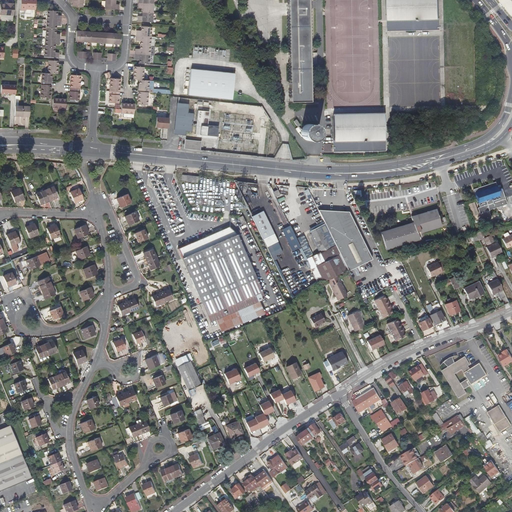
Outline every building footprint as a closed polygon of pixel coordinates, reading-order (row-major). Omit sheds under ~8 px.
[(34,11),(34,8),(34,0),(19,0),(19,11),(25,11),(25,10),(34,11)] [(104,0),(104,8),(119,9),(119,4),(114,3),(114,0),(104,0)] [(309,102),(306,0),(287,0),(289,102),(309,102)] [(386,0),(388,30),(438,29),(437,0),(386,0)] [(142,8),(142,11),(152,12),(152,3),(138,2),(138,7),(142,8)] [(5,5),(4,5),(4,15),(13,16),(13,5),(12,5),(12,4),(5,3),(5,5)] [(46,10),(45,19),(60,20),(60,15),(55,15),(56,11),(46,10)] [(151,22),(152,12),(142,11),(142,16),(137,15),(137,21),(151,22)] [(45,19),(44,29),(54,29),(55,26),(59,26),(60,20),(45,19)] [(136,32),(136,35),(150,36),(151,26),(141,26),(141,30),(136,30),(136,32)] [(44,29),(44,38),(58,39),(59,34),(54,34),(54,29),(44,29)] [(75,41),(83,42),(83,31),(81,31),(79,31),(75,31),(75,41)] [(86,32),(83,31),(83,42),(90,42),(91,32),(88,32),(86,32)] [(90,42),(97,43),(98,32),(96,32),(94,32),(91,32),(90,42)] [(102,32),(100,32),(98,32),(97,43),(105,43),(105,33),(102,32)] [(105,43),(112,44),(113,33),(111,33),(109,33),(105,33),(105,43)] [(118,33),(115,33),(113,33),(112,44),(120,44),(121,34),(118,33)] [(140,40),(140,44),(150,45),(150,36),(136,35),(136,40),(140,40)] [(44,38),(43,47),(53,48),(54,44),(58,44),(58,39),(44,38)] [(135,48),(135,54),(149,55),(150,45),(140,44),(139,48),(135,48)] [(53,52),(53,48),(43,47),(43,57),(57,58),(58,52),(53,52)] [(148,64),(149,55),(135,54),(134,59),(139,59),(138,63),(148,64)] [(47,73),(51,73),(56,74),(57,61),(48,60),(47,73)] [(133,79),(139,79),(143,79),(143,67),(134,66),(133,79)] [(188,94),(231,99),(234,74),(191,69),(188,94)] [(51,73),(47,73),(42,73),(41,85),(50,85),(51,73)] [(70,75),(70,87),(79,88),(80,75),(70,75)] [(110,77),(110,90),(119,91),(120,78),(110,77)] [(139,79),(138,91),(148,92),(152,92),(152,88),(148,88),(148,80),(143,79),(139,79)] [(15,86),(1,85),(0,93),(15,94),(15,86)] [(49,96),(50,85),(41,85),(40,98),(50,98),(50,96),(49,96)] [(78,100),(79,88),(70,87),(69,99),(78,100)] [(119,102),(119,91),(110,90),(109,102),(119,102)] [(147,105),(148,92),(138,91),(137,104),(147,105)] [(65,99),(53,98),(52,108),(65,109),(65,104),(65,99)] [(133,117),(133,113),(134,103),(121,102),(121,112),(124,113),(124,116),(133,117)] [(186,113),(187,105),(176,103),(173,134),(184,135),(185,130),(191,131),(192,125),(195,125),(194,134),(213,136),(214,127),(206,126),(207,112),(196,111),(195,123),(192,123),(192,114),(186,113)] [(14,119),(29,119),(29,108),(18,107),(14,107),(14,119)] [(383,149),(383,113),(363,113),(329,115),(329,121),(332,121),(333,151),(383,149)] [(168,117),(156,117),(155,127),(168,127),(168,117)] [(312,125),(310,124),(307,124),(305,125),(303,126),(301,128),(301,131),(301,133),(302,136),(303,138),(305,139),(308,140),(310,140),(313,139),(315,137),(316,135),(317,133),(317,130),(316,128),(314,126),(312,125)] [(191,140),(190,149),(203,150),(203,141),(191,140)] [(267,145),(266,157),(277,158),(278,147),(267,145)] [(200,171),(200,176),(199,183),(220,185),(221,173),(200,171)] [(477,200),(480,207),(477,208),(479,214),(508,205),(502,189),(498,190),(496,183),(474,190),(477,200)] [(58,196),(53,185),(44,189),(48,200),(58,196)] [(22,198),(18,187),(9,191),(13,201),(22,198)] [(69,191),(73,200),(82,196),(78,187),(69,191)] [(48,200),(44,189),(34,193),(39,204),(48,200)] [(224,190),(224,197),(238,199),(238,192),(224,190)] [(115,199),(119,208),(129,204),(125,194),(115,199)] [(468,204),(473,222),(479,220),(474,202),(468,204)] [(346,269),(347,270),(371,259),(345,207),(316,209),(346,269)] [(262,211),(251,217),(262,239),(273,234),(262,211)] [(412,217),(413,223),(382,231),(386,245),(417,237),(416,231),(440,225),(436,211),(412,217)] [(123,218),(127,227),(137,222),(133,213),(123,218)] [(25,226),(29,236),(39,233),(34,222),(25,226)] [(47,228),(51,238),(61,234),(56,224),(47,228)] [(88,233),(84,224),(74,228),(78,237),(88,233)] [(309,231),(319,252),(329,248),(318,226),(309,231)] [(133,233),(137,242),(146,238),(142,229),(133,233)] [(19,241),(14,230),(10,232),(5,234),(12,251),(17,249),(15,242),(19,241)] [(264,297),(235,234),(181,259),(209,321),(264,297)] [(273,234),(262,239),(266,247),(277,241),(273,234)] [(511,235),(502,241),(507,250),(511,248),(511,246),(511,245),(511,235)] [(484,240),(487,245),(494,242),(491,236),(484,240)] [(497,243),(486,248),(491,259),(502,254),(497,243)] [(90,254),(86,244),(76,249),(80,258),(90,254)] [(334,247),(307,260),(318,283),(345,268),(334,247)] [(155,258),(151,249),(142,253),(146,262),(155,258)] [(28,258),(31,267),(51,259),(47,250),(28,258)] [(433,252),(422,257),(427,267),(437,262),(433,252)] [(146,262),(149,271),(159,267),(155,258),(146,262)] [(97,272),(94,263),(84,267),(87,276),(97,272)] [(16,283),(12,272),(3,276),(7,287),(16,283)] [(51,285),(47,275),(36,280),(40,289),(51,285)] [(335,296),(336,300),(346,295),(336,276),(327,280),(331,288),(333,287),(337,295),(335,296)] [(455,277),(449,279),(454,289),(460,286),(455,277)] [(497,279),(486,284),(492,295),(502,289),(497,279)] [(484,294),(479,283),(464,290),(469,300),(473,298),(474,299),(484,294)] [(40,289),(44,298),(54,294),(51,285),(40,289)] [(95,296),(91,286),(81,290),(85,301),(95,296)] [(159,294),(163,304),(172,300),(169,290),(159,294)] [(150,298),(154,308),(163,304),(159,294),(150,298)] [(374,303),(383,321),(393,316),(391,313),(386,302),(384,299),(374,303)] [(137,309),(133,300),(124,303),(128,313),(137,309)] [(449,302),(445,304),(449,314),(460,310),(455,300),(452,301),(449,302)] [(115,307),(119,316),(128,313),(124,303),(115,307)] [(63,315),(59,306),(49,310),(53,319),(63,315)] [(444,320),(440,311),(430,315),(434,324),(444,320)] [(324,321),(319,312),(309,318),(314,326),(318,323),(324,321)] [(354,332),(364,326),(357,312),(347,317),(354,332)] [(429,326),(432,325),(428,315),(427,316),(426,315),(423,316),(423,317),(419,319),(418,322),(419,322),(418,323),(422,330),(429,327),(429,326)] [(403,333),(397,322),(387,327),(393,338),(403,333)] [(80,330),(84,339),(94,334),(90,325),(80,330)] [(144,333),(140,334),(144,343),(148,342),(144,333)] [(140,334),(131,338),(134,347),(144,343),(140,334)] [(367,343),(371,352),(384,345),(380,336),(367,343)] [(57,348),(53,338),(43,343),(47,352),(57,348)] [(11,341),(0,346),(0,353),(3,352),(5,355),(15,351),(11,341)] [(112,346),(116,355),(125,351),(121,342),(112,346)] [(33,348),(37,357),(47,352),(43,343),(33,348)] [(259,352),(263,361),(274,355),(270,347),(259,352)] [(72,352),(76,362),(85,358),(81,348),(72,352)] [(511,360),(511,356),(507,349),(502,352),(503,354),(498,357),(503,366),(504,365),(511,360)] [(342,352),(327,359),(332,371),(340,367),(339,366),(342,365),(343,366),(348,364),(342,352)] [(146,360),(150,369),(159,365),(155,356),(146,360)] [(453,356),(450,357),(448,358),(446,360),(444,361),(449,366),(442,370),(459,397),(468,392),(465,388),(471,385),(468,381),(470,380),(472,384),(488,374),(480,363),(470,369),(469,366),(471,364),(466,356),(455,362),(453,356)] [(8,364),(12,373),(23,369),(19,360),(8,364)] [(191,361),(177,367),(190,395),(195,393),(192,388),(201,383),(191,361)] [(244,368),(248,376),(259,370),(255,362),(244,368)] [(286,367),(292,378),(300,374),(295,363),(286,367)] [(422,363),(418,366),(425,375),(425,376),(428,374),(422,363)] [(409,372),(415,381),(425,375),(418,366),(409,372)] [(224,373),(229,383),(240,378),(235,368),(224,373)] [(69,380),(65,370),(56,374),(60,384),(69,380)] [(317,373),(307,378),(314,391),(323,386),(319,377),(317,373)] [(47,378),(51,388),(60,384),(56,374),(47,378)] [(154,378),(158,387),(167,383),(163,374),(154,378)] [(393,381),(390,376),(385,379),(388,384),(391,388),(392,387),(397,395),(398,396),(400,395),(399,394),(400,393),(392,381),(393,381)] [(12,383),(16,392),(26,388),(22,378),(12,383)] [(409,385),(406,381),(404,383),(399,386),(405,395),(410,391),(411,394),(414,392),(413,392),(416,391),(411,383),(409,385)] [(137,399),(133,389),(123,393),(127,402),(137,399)] [(362,395),(369,407),(379,400),(372,389),(362,395)] [(423,397),(427,404),(434,400),(434,399),(437,398),(433,390),(432,391),(431,389),(422,394),(423,397)] [(275,403),(283,399),(282,395),(279,390),(270,394),(272,399),(273,399),(275,403)] [(292,403),(296,401),(291,390),(282,395),(283,399),(286,405),(292,402),(292,403)] [(175,402),(171,392),(162,396),(166,405),(175,402)] [(127,402),(123,393),(114,397),(118,406),(127,402)] [(362,395),(352,401),(356,407),(359,413),(369,407),(362,395)] [(24,410),(33,405),(29,396),(20,400),(24,410)] [(86,400),(89,409),(99,405),(95,396),(86,400)] [(264,396),(257,401),(259,405),(267,400),(264,396)] [(400,399),(400,398),(392,403),(398,413),(406,408),(402,402),(400,399)] [(268,413),(273,411),(268,401),(259,405),(263,413),(265,416),(268,414),(268,413)] [(234,408),(231,402),(225,405),(228,411),(234,408)] [(488,412),(499,431),(511,424),(500,404),(488,412)] [(195,410),(197,414),(194,416),(198,425),(205,422),(202,417),(203,416),(200,408),(195,410)] [(374,421),(376,420),(382,431),(391,425),(381,410),(371,416),(374,421)] [(184,420),(180,411),(171,414),(175,423),(184,420)] [(436,421),(440,419),(436,412),(432,415),(436,421)] [(265,416),(263,413),(254,417),(255,418),(259,428),(259,429),(263,427),(263,426),(268,424),(265,416)] [(41,424),(37,414),(27,418),(31,427),(41,424)] [(459,416),(458,416),(443,424),(439,427),(442,432),(448,428),(464,418),(461,414),(459,416)] [(328,422),(333,429),(345,422),(340,415),(328,422)] [(225,422),(230,433),(241,428),(236,417),(225,422)] [(259,428),(255,418),(246,422),(250,432),(259,428)] [(474,432),(464,418),(448,428),(451,434),(460,429),(462,428),(466,426),(471,433),(474,432)] [(80,424),(84,433),(94,429),(90,419),(80,424)] [(150,430),(146,421),(137,424),(140,434),(150,430)] [(125,429),(127,435),(130,434),(131,437),(140,434),(137,424),(125,429)] [(311,427),(312,428),(307,431),(312,438),(320,433),(314,425),(311,427)] [(0,466),(22,458),(9,429),(0,433),(0,466)] [(179,433),(183,442),(192,439),(188,429),(179,433)] [(208,436),(213,447),(224,441),(219,430),(208,436)] [(303,434),(309,442),(312,440),(311,439),(312,438),(307,431),(303,434)] [(48,442),(44,433),(35,437),(39,446),(48,442)] [(296,438),(301,446),(306,443),(306,444),(309,442),(303,434),(296,438)] [(383,440),(390,451),(399,446),(392,434),(383,440)] [(418,437),(421,442),(427,438),(425,434),(418,437)] [(351,443),(355,440),(353,437),(338,447),(343,454),(347,451),(345,448),(352,444),(351,443)] [(87,442),(91,451),(102,447),(98,438),(87,442)] [(486,449),(493,445),(490,440),(483,444),(486,449)] [(352,459),(355,463),(363,458),(361,454),(364,452),(362,448),(361,448),(359,445),(350,450),(354,458),(352,459)] [(445,446),(439,450),(446,460),(448,459),(452,456),(445,446)] [(290,463),(301,456),(297,451),(295,447),(288,451),(287,449),(282,452),(290,463)] [(409,465),(418,459),(416,456),(419,455),(415,448),(401,456),(406,466),(409,465)] [(114,454),(120,468),(129,465),(125,455),(127,454),(125,449),(114,454)] [(58,451),(48,455),(52,464),(62,460),(58,451)] [(190,457),(194,467),(203,464),(199,453),(190,457)] [(418,459),(409,465),(414,474),(424,468),(421,463),(428,458),(426,454),(421,458),(418,459)] [(268,464),(279,456),(278,455),(267,463),(268,464)] [(288,469),(279,456),(268,464),(273,471),(270,473),(274,479),(288,469)] [(0,494),(31,482),(22,458),(0,466),(0,494)] [(502,474),(492,459),(487,463),(485,461),(484,462),(486,464),(483,466),(494,478),(502,474)] [(62,460),(52,464),(56,473),(65,469),(62,460)] [(87,464),(91,473),(101,469),(97,460),(87,464)] [(184,473),(179,463),(170,467),(174,477),(184,473)] [(161,471),(165,481),(174,477),(170,467),(161,471)] [(371,469),(364,475),(371,485),(379,480),(371,469)] [(261,487),(263,490),(274,483),(264,470),(254,477),(260,486),(261,487)] [(245,479),(247,481),(243,484),(248,491),(249,490),(251,493),(260,486),(254,477),(253,477),(251,475),(245,479)] [(492,483),(485,475),(479,480),(475,476),(469,481),(473,486),(479,493),(492,483)] [(434,487),(427,477),(417,483),(424,493),(434,487)] [(95,483),(99,492),(109,488),(105,478),(95,483)] [(73,488),(69,479),(60,483),(64,492),(73,488)] [(379,480),(371,485),(375,491),(383,486),(379,480)] [(156,491),(151,481),(143,485),(147,495),(156,491)] [(286,484),(280,488),(285,494),(290,490),(286,484)] [(236,499),(245,493),(239,485),(230,491),(236,499)] [(324,495),(316,485),(305,492),(313,503),(324,495)] [(261,487),(259,489),(268,502),(270,500),(263,490),(261,487)] [(435,500),(436,499),(439,503),(446,497),(439,489),(431,496),(435,500)] [(125,497),(132,511),(141,508),(135,493),(125,497)] [(366,493),(362,495),(361,494),(359,496),(355,499),(362,508),(368,503),(369,505),(372,503),(366,493)] [(258,508),(261,506),(252,494),(249,495),(249,496),(253,501),(258,508)] [(245,499),(246,501),(248,504),(253,501),(249,496),(245,499)] [(63,504),(66,511),(68,511),(77,508),(73,499),(63,504)] [(227,500),(218,506),(222,511),(230,511),(234,510),(227,500)] [(307,500),(296,508),(298,511),(308,511),(313,509),(307,500)] [(452,500),(449,503),(455,510),(458,507),(452,500)] [(403,511),(405,511),(399,501),(389,507),(392,511),(403,511)] [(449,503),(449,502),(441,509),(444,511),(454,511),(456,511),(455,510),(449,503)]
